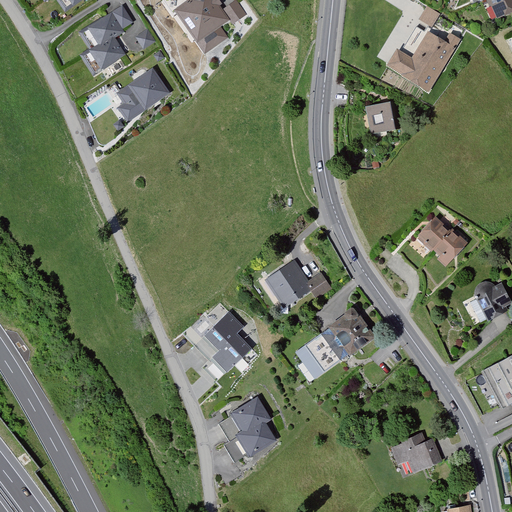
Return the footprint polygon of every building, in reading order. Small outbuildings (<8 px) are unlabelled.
[(77,0),(59,0),(66,9),(77,0)] [(230,20),(223,10),(215,0),(188,0),(189,0),(173,12),(204,55),(228,38),(221,27),(230,20)] [(230,20),(233,24),(248,14),(238,0),(237,0),(223,10),(230,20)] [(511,0),(489,0),(499,20),(511,13),(511,0)] [(131,24),(118,4),(106,12),(109,17),(81,36),(91,52),(82,57),(93,74),(121,56),(109,38),(131,24)] [(439,15),(428,8),(421,21),(430,26),(424,34),(416,29),(400,55),(396,52),(387,68),(426,92),(462,33),(437,18),(439,15)] [(147,32),(137,38),(143,47),(153,41),(147,32)] [(167,95),(152,72),(117,95),(125,107),(120,110),(127,122),(167,95)] [(394,105),(369,110),(373,135),(398,130),(394,105)] [(419,239),(437,253),(456,230),(447,223),(444,226),(434,219),(419,239)] [(466,238),(456,230),(437,253),(450,263),(466,243),(464,241),(466,238)] [(330,289),(320,275),(308,283),(293,260),(266,278),(283,305),(310,287),(317,297),(330,289)] [(510,300),(502,284),(497,287),(491,283),(485,282),(479,287),(478,292),(479,298),(487,318),(505,310),(503,305),(510,300)] [(372,333),(353,307),(299,346),(319,373),(372,333)] [(246,329),(231,313),(199,344),(213,358),(208,363),(222,377),(254,347),(241,333),(246,329)] [(269,417),(258,399),(220,422),(231,439),(226,443),(236,459),(273,436),(264,420),(269,417)] [(419,434),(393,446),(400,461),(409,457),(414,469),(440,458),(431,438),(422,442),(419,434)]
